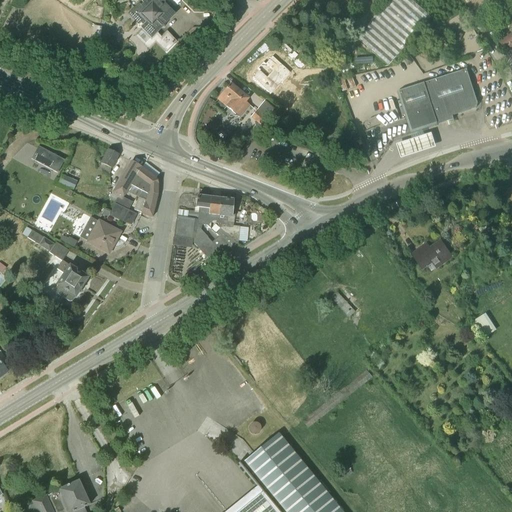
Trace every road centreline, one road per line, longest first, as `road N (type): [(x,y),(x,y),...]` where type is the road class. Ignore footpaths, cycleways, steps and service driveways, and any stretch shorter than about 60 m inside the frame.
road 1 (secondary): [(511,149),(385,191),(314,229)]
road 2 (tertiary): [(156,148),(202,79),(281,0)]
road 3 (secondary): [(0,417),(159,321)]
road 4 (secondary): [(159,321),(314,229)]
road 5 (secondary): [(156,148),(0,74)]
road 6 (unclassified): [(159,321),(156,263),(177,157)]
road 7 (secondary): [(314,229),(260,191),(177,157)]
